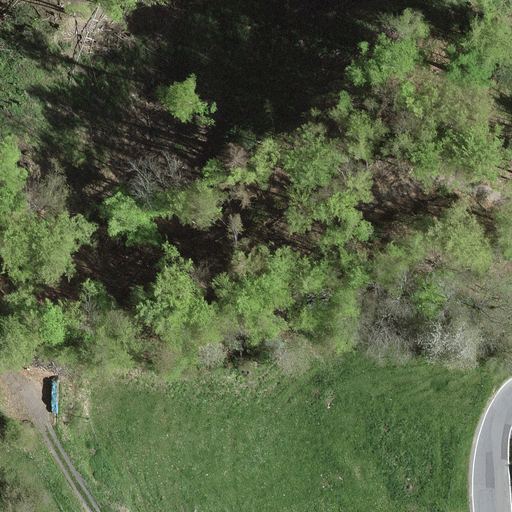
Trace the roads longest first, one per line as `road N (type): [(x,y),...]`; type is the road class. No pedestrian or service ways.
road 1 (track): [(511,205),(425,178),(389,187),(327,236),(283,318),(212,350),(0,310)]
road 2 (track): [(98,511),(0,363)]
